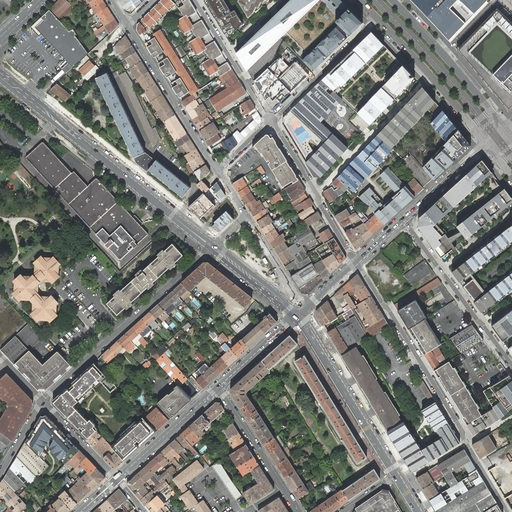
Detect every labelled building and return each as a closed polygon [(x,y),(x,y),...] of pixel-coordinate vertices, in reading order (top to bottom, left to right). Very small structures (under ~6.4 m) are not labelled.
[(66,0),(59,0),(50,8),(58,17),(71,5),(66,0)] [(71,5),(58,17),(61,19),(78,4),(81,1),(81,0),(76,0),(74,2),(71,5)] [(118,0),(127,14),(149,0),(118,0)] [(162,0),(143,18),(138,24),(137,30),(139,35),(146,31),(144,27),(147,24),(149,27),(153,23),(154,25),(155,25),(158,23),(157,22),(156,21),(159,18),(160,19),(161,19),(166,14),(166,13),(165,12),(168,9),(169,10),(170,11),(173,8),(172,8),(171,6),(174,3),(171,0),(182,0),(184,4),(179,7),(184,16),(176,21),(184,34),(192,28),(197,37),(189,42),(197,55),(205,50),(210,58),(202,63),(209,76),(218,71),(221,75),(222,75),(232,69),(189,0),(162,0)] [(204,0),(228,39),(243,23),(235,9),(228,0),(238,0),(249,18),(267,0),(204,0)] [(340,0),(291,0),(265,26),(278,39),(318,0),(322,0),(339,17),(335,21),(338,24),(302,59),(313,71),(362,23),(346,6),(340,0)] [(486,0),(410,0),(448,40),(486,0)] [(107,7),(104,1),(93,8),(93,7),(91,9),(92,10),(94,9),(95,11),(93,12),(95,15),(97,13),(107,7)] [(111,13),(107,7),(97,13),(95,15),(96,17),(99,16),(101,20),(111,13)] [(73,29),(69,31),(49,10),(41,17),(43,19),(35,27),(42,34),(68,62),(65,65),(70,71),(75,66),(86,56),(89,53),(75,36),(76,34),(73,29)] [(494,91),(509,109),(511,105),(511,23),(498,10),(458,50),(463,54),(470,63),(471,62),(482,72),(493,83),(493,85),(496,89),(494,91)] [(115,19),(111,13),(101,20),(99,21),(100,23),(103,22),(105,25),(115,19)] [(43,19),(41,17),(31,27),(39,36),(42,34),(35,27),(43,19)] [(119,25),(115,19),(105,25),(101,28),(102,30),(106,27),(110,33),(119,25)] [(278,39),(265,26),(256,35),(270,48),(278,39)] [(161,29),(154,33),(156,36),(145,43),(154,57),(165,51),(169,56),(157,63),(166,78),(178,71),(181,77),(170,84),(179,98),(190,91),(192,94),(195,92),(199,90),(161,29)] [(386,48),(371,32),(322,80),(343,99),(359,114),(370,124),(414,77),(408,71),(401,64),(395,57),(386,48)] [(256,35),(237,53),(247,70),(270,48),(256,35)] [(132,46),(126,36),(125,36),(115,46),(112,49),(113,50),(116,47),(119,52),(115,54),(115,55),(117,55),(119,54),(120,53),(132,46)] [(121,55),(124,59),(126,58),(135,52),(132,46),(120,53),(119,54),(120,55),(121,55)] [(141,61),(135,52),(126,58),(131,68),(141,61)] [(99,70),(86,56),(75,66),(88,80),(99,70)] [(282,59),(279,56),(253,81),(265,100),(270,97),(273,100),(276,97),(281,102),(309,75),(297,62),(295,62),(289,67),(282,59)] [(131,68),(130,68),(137,79),(148,72),(141,61),(131,68)] [(70,71),(65,65),(62,68),(65,72),(67,74),(70,71)] [(235,75),(232,69),(222,75),(224,78),(223,79),(225,81),(235,75)] [(125,72),(119,75),(151,143),(158,141),(135,93),(138,91),(125,72)] [(137,79),(135,80),(136,82),(138,81),(145,92),(156,85),(152,78),(148,72),(137,79)] [(136,162),(147,171),(149,169),(183,197),(191,187),(173,174),(156,160),(156,161),(145,152),(135,132),(126,112),(117,93),(107,73),(96,78),(134,157),(136,162)] [(239,80),(235,75),(225,81),(223,83),(221,83),(225,89),(229,86),(239,80)] [(217,111),(246,92),(239,80),(229,86),(225,89),(214,96),(211,98),(209,99),(213,106),(217,111)] [(283,117),(282,123),(314,176),(320,177),(349,148),(321,122),(343,99),(322,80),(283,117)] [(57,83),(51,89),(65,101),(72,95),(57,83)] [(145,92),(144,92),(145,94),(146,93),(150,100),(149,100),(150,102),(162,94),(156,85),(145,92)] [(433,178),(434,179),(448,166),(449,165),(447,163),(450,161),(452,162),(453,161),(459,156),(458,155),(460,153),(461,154),(463,152),(468,148),(471,145),(464,136),(460,132),(460,133),(458,131),(459,130),(445,112),(431,96),(423,86),(357,156),(373,170),(377,165),(383,171),(388,166),(391,170),(400,162),(409,152),(433,178)] [(192,94),(181,101),(185,107),(188,112),(199,106),(202,104),(199,99),(196,101),(195,99),(198,97),(195,92),(192,94)] [(150,102),(150,103),(152,102),(154,105),(156,109),(157,111),(168,104),(162,94),(150,102)] [(255,108),(250,99),(241,104),(245,111),(242,113),(244,116),(255,108)] [(157,111),(157,112),(163,122),(175,114),(168,104),(157,111)] [(199,106),(188,112),(192,119),(206,110),(202,104),(199,106)] [(207,117),(209,115),(206,110),(192,119),(196,124),(207,117)] [(237,132),(232,135),(238,144),(261,122),(262,118),(258,111),(252,115),(254,118),(238,133),(237,132)] [(163,122),(161,123),(168,133),(181,125),(175,114),(163,122)] [(365,129),(370,124),(359,114),(357,116),(361,119),(358,122),(354,118),(351,122),(357,127),(362,132),(365,129)] [(207,117),(196,124),(200,130),(213,122),(212,121),(210,122),(207,117)] [(213,135),(219,132),(216,127),(215,124),(213,122),(200,130),(206,140),(213,135)] [(181,125),(168,133),(174,142),(174,141),(187,133),(181,125)] [(174,142),(171,143),(172,144),(175,143),(178,147),(182,145),(190,139),(187,133),(174,141),(174,142)] [(213,135),(206,140),(209,146),(221,138),(217,133),(213,135)] [(286,188),(299,179),(273,137),(271,138),(269,135),(269,134),(268,134),(267,134),(266,134),(255,145),(258,148),(257,149),(262,153),(263,153),(285,189),(286,188)] [(196,148),(190,139),(182,145),(187,154),(196,148)] [(97,178),(85,188),(64,165),(43,142),(37,147),(31,152),(26,157),(97,235),(105,244),(108,248),(109,247),(120,260),(134,247),(135,248),(138,245),(137,244),(148,234),(141,226),(123,207),(97,178)] [(187,154),(188,156),(184,159),(184,160),(183,161),(185,164),(200,155),(196,148),(187,154)] [(433,178),(409,152),(400,162),(414,178),(424,188),(427,185),(426,184),(428,182),(433,178)] [(200,155),(185,164),(191,174),(193,173),(206,164),(200,155)] [(359,174),(365,179),(373,170),(357,156),(349,165),(359,174)] [(421,215),(419,217),(420,217),(418,226),(441,257),(447,252),(446,250),(448,248),(449,250),(469,235),(464,228),(466,227),(471,234),(483,224),(481,222),(484,220),(485,222),(492,217),(490,215),(492,213),(494,216),(497,213),(492,207),(494,205),(499,212),(505,207),(503,205),(505,203),(507,206),(511,201),(511,198),(508,193),(506,195),(505,193),(503,195),(500,192),(502,191),(493,181),(496,178),(491,171),(482,160),(421,215)] [(210,171),(206,164),(193,173),(194,174),(195,174),(196,173),(198,177),(198,178),(200,181),(210,171)] [(359,185),(365,179),(359,174),(349,165),(343,171),(351,177),(354,180),(359,185)] [(383,171),(380,174),(397,193),(402,188),(404,189),(386,205),(385,203),(369,187),(359,197),(364,202),(373,212),(374,213),(384,224),(415,196),(406,186),(391,170),(388,166),(383,171)] [(359,185),(354,180),(351,177),(343,171),(337,177),(345,184),(348,186),(349,187),(353,192),(359,185)] [(337,177),(332,182),(338,188),(339,189),(342,192),(348,186),(345,184),(337,177)] [(242,178),(233,183),(238,191),(248,184),(247,183),(246,184),(242,178)] [(415,196),(424,188),(414,178),(406,186),(415,196)] [(503,187),(496,178),(493,181),(502,191),(500,192),(503,195),(505,193),(506,195),(508,193),(503,187)] [(305,190),(299,179),(286,188),(292,199),(304,192),(305,190)] [(202,180),(197,184),(205,193),(210,189),(202,181),(202,180)] [(227,197),(217,182),(211,187),(224,201),(227,197)] [(252,190),(249,185),(247,187),(238,192),(241,197),(250,191),(252,190)] [(339,189),(338,188),(334,190),(331,192),(329,188),(325,191),(331,201),(335,198),(343,193),(342,192),(339,189)] [(385,203),(386,205),(404,189),(402,188),(397,193),(385,203)] [(250,191),(241,197),(246,204),(254,199),(250,191)] [(308,198),(304,192),(292,199),(290,200),(295,207),(296,206),(299,204),(301,203),(308,198)] [(215,205),(205,193),(190,207),(201,218),(202,217),(215,205)] [(282,198),(279,193),(271,197),(273,199),(275,202),(282,198)] [(314,204),(310,197),(308,198),(301,203),(299,204),(296,206),(300,211),(303,209),(304,210),(305,209),(314,204)] [(246,204),(250,211),(262,204),(259,200),(256,202),(254,199),(246,204)] [(268,207),(272,205),(271,203),(267,205),(265,202),(262,204),(250,211),(254,216),(265,209),(267,208),(268,207)] [(304,210),(301,212),(301,214),(302,214),(303,213),(305,218),(308,216),(315,212),(311,206),(304,210)] [(268,214),(270,213),(267,208),(265,209),(254,216),(257,222),(268,214)] [(349,216),(355,212),(355,210),(350,213),(347,208),(335,215),(339,222),(349,216)] [(382,226),(384,224),(374,213),(371,216),(372,217),(368,220),(366,219),(367,218),(367,217),(359,209),(355,212),(359,217),(364,223),(373,234),(382,226)] [(222,229),(234,219),(226,211),(214,222),(215,223),(212,226),(215,228),(220,231),(222,229)] [(318,211),(311,215),(315,222),(322,218),(318,211)] [(358,217),(359,217),(355,212),(349,216),(352,221),(353,222),(354,221),(354,220),(356,218),(358,217)] [(371,216),(374,213),(373,212),(367,217),(367,218),(366,219),(368,220),(372,217),(371,216)] [(274,221),(276,219),(275,218),(273,219),(272,220),(268,214),(257,222),(261,228),(271,222),(273,221),(274,221)] [(315,222),(311,215),(303,221),(307,227),(309,226),(315,222)] [(352,221),(349,216),(339,222),(342,227),(343,226),(347,224),(352,221)] [(320,232),(328,228),(323,219),(315,223),(320,232)] [(277,228),(278,227),(277,225),(274,227),(271,222),(261,228),(265,235),(275,229),(277,228)] [(364,242),(373,234),(364,223),(356,228),(364,242)] [(511,224),(452,271),(481,312),(511,287),(511,224)] [(315,237),(309,226),(295,234),(299,240),(302,245),(309,241),(315,237)] [(356,249),(364,242),(356,228),(356,227),(353,229),(352,228),(350,229),(345,232),(356,249)] [(265,235),(270,242),(279,235),(275,229),(265,235)] [(329,229),(319,235),(324,243),(327,242),(334,238),(330,231),(329,229)] [(285,236),(283,233),(279,235),(270,242),(274,248),(284,242),(285,240),(284,239),(283,237),(285,236)] [(346,258),(334,238),(327,242),(333,253),(340,264),(346,258)] [(124,271),(156,242),(154,240),(120,271),(122,273),(124,271)] [(302,245),(299,240),(292,245),(288,248),(278,254),(283,263),(289,259),(294,266),(293,267),(296,272),(294,274),(293,272),(290,274),(291,276),(298,288),(302,293),(308,294),(323,280),(320,274),(315,268),(314,265),(308,255),(307,253),(302,245)] [(274,248),(278,254),(288,248),(284,242),(274,248)] [(137,276),(132,280),(142,292),(148,287),(149,289),(155,284),(153,282),(169,267),(171,269),(177,264),(175,262),(183,255),(173,243),(165,251),(163,249),(157,254),(159,256),(143,271),(141,269),(136,274),(137,276)] [(400,265),(393,258),(397,255),(394,252),(388,258),(397,268),(400,265)] [(405,264),(411,258),(405,252),(399,258),(405,264)] [(331,273),(340,264),(333,253),(322,259),(331,273)] [(21,274),(14,281),(16,283),(16,291),(13,293),(20,300),(22,298),(30,298),(35,304),(34,311),(32,313),(38,320),(41,318),(48,318),(50,321),(58,315),(55,312),(55,305),(58,302),(52,295),(50,297),(48,294),(48,287),(46,287),(47,280),(50,280),(52,282),(60,276),(57,273),(57,266),(60,264),(54,257),(51,259),(44,259),(41,256),(34,262),(37,265),(36,272),(35,274),(34,275),(31,277),(23,277),(21,274)] [(320,274),(323,280),(331,273),(322,259),(314,265),(315,268),(320,274)] [(406,278),(413,285),(433,271),(425,260),(403,275),(406,278)] [(204,262),(182,283),(189,291),(206,275),(246,307),(252,298),(208,262),(204,262)] [(357,274),(349,281),(355,292),(365,286),(358,274),(358,273),(357,274)] [(399,296),(393,299),(396,304),(436,278),(433,274),(398,295),(399,296)] [(415,292),(394,305),(398,310),(415,299),(419,297),(425,293),(442,283),(438,278),(415,292)] [(142,292),(132,280),(121,290),(119,289),(114,294),(115,296),(107,303),(117,314),(126,307),(127,309),(133,304),(131,302),(142,292)] [(355,292),(349,281),(344,286),(347,293),(350,295),(352,294),(355,292)] [(182,283),(173,290),(179,297),(182,294),(185,296),(190,292),(189,291),(182,283)] [(347,293),(344,286),(335,294),(340,303),(346,300),(348,304),(345,306),(348,310),(351,309),(351,308),(354,306),(356,306),(350,295),(347,293)] [(365,286),(355,292),(358,297),(361,302),(371,296),(365,286)] [(173,290),(167,296),(173,303),(176,307),(183,301),(179,297),(173,290)] [(167,296),(158,304),(164,310),(173,303),(167,296)] [(370,326),(384,317),(371,296),(361,302),(357,305),(358,307),(356,309),(358,313),(361,311),(364,316),(366,319),(363,321),(365,325),(368,323),(370,326)] [(398,310),(409,328),(415,324),(425,318),(426,318),(415,299),(398,310)] [(255,300),(247,311),(251,316),(260,305),(255,300)] [(328,300),(321,306),(330,321),(333,319),(337,317),(334,311),(328,300)] [(158,304),(150,311),(156,318),(164,310),(158,304)] [(316,314),(323,325),(325,324),(330,321),(321,306),(317,310),(316,314)] [(358,320),(363,330),(366,328),(364,325),(365,325),(363,321),(362,321),(360,319),(357,314),(358,313),(356,309),(354,306),(351,308),(351,309),(352,311),(354,313),(355,316),(358,320)] [(511,309),(492,326),(511,353),(511,309)] [(150,311),(142,319),(151,330),(158,324),(154,320),(156,318),(150,311)] [(352,311),(343,316),(346,321),(350,319),(348,317),(354,313),(352,311)] [(264,318),(258,324),(265,332),(277,321),(270,313),(267,316),(266,315),(263,317),(264,318)] [(327,332),(341,355),(343,353),(349,350),(356,346),(369,338),(363,330),(358,320),(355,316),(346,321),(335,328),(327,332)] [(363,330),(369,338),(389,325),(384,317),(370,326),(367,327),(366,328),(363,330)] [(441,344),(425,318),(415,324),(409,328),(414,337),(421,348),(424,354),(431,350),(434,348),(437,346),(441,344)] [(142,319),(134,326),(143,337),(151,330),(142,319)] [(465,329),(472,324),(469,320),(463,324),(465,329)] [(188,322),(182,328),(185,331),(191,325),(188,322)] [(28,323),(1,349),(10,359),(15,364),(30,349),(42,338),(38,333),(30,326),(28,323)] [(240,338),(242,339),(258,324),(257,323),(240,338)] [(258,324),(242,339),(249,347),(265,332),(258,324)] [(451,338),(462,353),(483,339),(472,324),(465,329),(451,338)] [(134,326),(125,334),(134,344),(139,340),(145,347),(149,343),(143,337),(134,326)] [(137,347),(134,344),(125,334),(118,341),(124,347),(126,350),(128,352),(129,354),(137,347)] [(224,335),(221,338),(222,338),(225,342),(226,342),(228,346),(231,343),(224,335)] [(270,369),(297,344),(298,343),(290,335),(262,360),(270,369)] [(242,339),(231,349),(238,357),(249,347),(242,339)] [(109,348),(115,355),(124,347),(118,341),(109,348)] [(169,349),(165,344),(157,352),(157,353),(160,356),(164,353),(169,349)] [(362,355),(356,346),(349,350),(343,353),(347,360),(346,361),(363,387),(364,387),(372,400),(370,400),(389,430),(395,426),(402,422),(398,416),(400,415),(396,408),(394,409),(390,402),(392,401),(388,395),(386,395),(374,376),(376,375),(371,368),(370,369),(366,362),(367,361),(363,355),(362,355)] [(424,354),(434,370),(436,369),(440,366),(447,362),(437,346),(434,348),(431,350),(424,354)] [(124,347),(115,355),(118,358),(126,350),(124,347)] [(118,358),(115,355),(109,348),(101,356),(98,359),(107,368),(118,358)] [(47,388),(72,366),(59,352),(44,365),(30,349),(15,364),(38,388),(38,387),(46,388),(47,388)] [(231,349),(222,357),(229,365),(238,357),(231,349)] [(156,360),(191,399),(200,392),(188,379),(164,353),(160,356),(156,360)] [(341,355),(387,431),(389,430),(370,400),(372,400),(364,387),(363,387),(346,361),(347,360),(343,353),(341,355)] [(305,355),(304,355),(295,361),(357,463),(367,457),(305,355)] [(222,357),(212,366),(219,374),(229,365),(222,357)] [(270,370),(270,369),(262,360),(252,370),(241,379),(231,388),(231,392),(240,408),(251,401),(246,394),(247,391),(270,370)] [(453,368),(449,361),(447,362),(440,366),(436,369),(441,375),(439,376),(464,417),(465,416),(469,423),(480,416),(482,415),(478,409),(479,408),(454,367),(453,368)] [(94,362),(53,400),(52,404),(86,439),(97,430),(99,428),(77,405),(108,378),(94,362)] [(203,375),(210,382),(219,374),(212,366),(203,375)] [(436,369),(434,370),(438,377),(443,385),(448,393),(463,418),(467,424),(469,423),(465,416),(464,417),(439,376),(441,375),(436,369)] [(188,379),(200,392),(203,388),(210,382),(203,375),(203,374),(198,370),(195,373),(199,377),(196,381),(192,376),(188,379)] [(6,373),(0,379),(0,394),(11,405),(0,423),(0,430),(12,440),(18,430),(23,421),(26,416),(34,402),(10,377),(6,373)] [(500,419),(511,408),(511,378),(510,375),(509,375),(483,391),(493,408),(497,414),(500,419)] [(423,381),(419,383),(431,404),(435,401),(423,381)] [(178,385),(158,403),(164,409),(171,418),(191,399),(178,385)] [(248,419),(258,413),(251,401),(240,408),(248,419)] [(389,430),(387,431),(401,452),(408,448),(430,434),(439,428),(449,423),(435,401),(431,404),(395,426),(389,430)] [(222,411),(224,410),(220,402),(216,402),(211,407),(218,415),(219,414),(222,411)] [(147,416),(159,429),(168,420),(171,418),(164,409),(161,412),(156,407),(147,416)] [(210,423),(218,415),(211,407),(202,414),(210,423)] [(488,434),(503,425),(500,419),(497,414),(493,408),(483,414),(480,416),(467,424),(477,441),(488,434)] [(255,431),(266,424),(258,413),(248,419),(255,431)] [(203,429),(210,423),(202,414),(195,421),(203,429)] [(55,453),(70,440),(46,415),(41,415),(33,428),(56,452),(55,453)] [(116,451),(124,460),(156,431),(144,418),(112,447),(116,451)] [(203,429),(195,421),(189,426),(198,436),(200,438),(201,439),(203,437),(201,435),(205,432),(203,429)] [(239,433),(233,423),(228,426),(223,429),(224,430),(221,432),(223,436),(226,434),(229,439),(239,433)] [(455,433),(449,423),(439,428),(430,434),(437,445),(442,442),(436,433),(441,431),(446,439),(455,433)] [(264,444),(274,438),(266,424),(255,431),(264,444)] [(198,436),(189,426),(181,434),(189,443),(191,445),(194,442),(193,441),(198,436)] [(56,452),(33,428),(26,441),(44,460),(48,455),(43,450),(46,444),(55,453),(56,452)] [(0,439),(7,445),(12,440),(0,430),(0,439)] [(86,439),(93,446),(100,440),(99,439),(99,438),(99,436),(101,434),(97,430),(86,439)] [(246,444),(239,433),(229,439),(228,439),(235,450),(246,444)] [(408,448),(401,452),(416,478),(430,469),(433,468),(437,465),(438,465),(464,449),(455,433),(446,439),(442,442),(437,445),(430,434),(408,448)] [(187,445),(196,455),(198,453),(194,449),(193,448),(192,446),(191,445),(189,443),(181,434),(176,439),(182,446),(184,448),(187,445)] [(477,441),(472,444),(480,458),(496,448),(488,434),(477,441)] [(278,435),(274,438),(264,444),(270,454),(280,447),(278,444),(281,441),(278,435)] [(100,440),(93,446),(103,457),(109,452),(112,455),(116,451),(112,447),(103,436),(100,440)] [(185,460),(185,461),(186,460),(188,459),(181,451),(179,449),(182,446),(176,439),(170,444),(179,453),(179,454),(181,455),(185,460)] [(65,464),(68,461),(69,461),(80,450),(70,440),(55,453),(59,457),(65,464)] [(26,441),(17,456),(37,478),(49,466),(44,460),(26,441)] [(172,465),(176,469),(179,466),(171,456),(173,454),(176,457),(177,458),(181,455),(179,454),(179,453),(170,444),(161,452),(169,461),(172,465)] [(254,456),(246,444),(235,450),(231,453),(238,464),(237,465),(237,466),(239,465),(254,456)] [(283,445),(280,447),(270,454),(276,464),(287,458),(290,456),(285,448),(285,449),(283,445)] [(471,459),(464,449),(438,465),(444,476),(451,486),(442,492),(439,494),(430,499),(436,509),(484,480),(477,469),(469,473),(468,474),(469,475),(467,477),(458,482),(454,474),(452,471),(463,464),(471,459)] [(73,466),(75,468),(80,463),(86,457),(80,450),(69,461),(68,461),(69,462),(70,462),(71,463),(73,461),(76,463),(73,466)] [(114,468),(115,468),(124,460),(116,451),(112,455),(109,452),(103,457),(114,468)] [(167,470),(171,474),(176,469),(172,465),(169,461),(161,452),(155,457),(162,465),(163,466),(168,463),(171,466),(167,470)] [(205,453),(201,456),(209,467),(213,465),(205,453)] [(238,464),(231,453),(230,454),(237,465),(238,464)] [(17,456),(10,468),(28,487),(37,478),(17,456)] [(259,465),(254,456),(239,465),(245,474),(251,471),(255,468),(259,465)] [(80,463),(84,467),(89,472),(90,474),(97,468),(86,457),(80,463)] [(164,479),(165,479),(171,474),(167,470),(166,471),(159,477),(155,472),(161,467),(162,465),(155,457),(146,466),(153,473),(154,474),(157,478),(161,482),(164,479)] [(285,478),(296,471),(287,458),(276,464),(285,478)] [(222,459),(219,460),(227,473),(230,471),(222,459)] [(477,469),(471,459),(463,464),(452,471),(454,474),(461,469),(460,468),(464,465),(469,473),(477,469)] [(204,468),(197,460),(173,479),(179,488),(178,488),(183,494),(181,495),(189,509),(194,505),(198,511),(211,511),(203,499),(198,502),(189,489),(188,490),(184,484),(204,468)] [(219,460),(213,465),(236,499),(242,495),(241,494),(233,482),(227,473),(219,460)] [(73,470),(76,472),(77,474),(84,467),(80,463),(75,468),(75,469),(73,470)] [(255,468),(251,471),(258,483),(243,492),(250,504),(262,496),(261,495),(266,492),(267,493),(274,488),(267,478),(261,468),(259,465),(255,468)] [(430,469),(416,478),(423,489),(432,483),(434,482),(437,480),(443,476),(437,465),(433,468),(430,469)] [(158,485),(161,482),(157,478),(154,474),(153,473),(146,466),(138,473),(145,482),(151,477),(157,484),(158,485)] [(511,483),(505,470),(501,471),(499,467),(491,471),(506,500),(511,497),(511,489),(509,485),(511,483)] [(10,468),(3,479),(18,496),(19,495),(24,491),(25,490),(27,487),(28,487),(10,468)] [(90,474),(99,483),(105,477),(97,468),(90,474)] [(374,468),(374,469),(342,490),(349,499),(380,478),(374,468)] [(304,484),(296,471),(285,478),(294,491),(304,484)] [(81,478),(92,490),(99,483),(90,474),(89,472),(81,478)] [(145,482),(138,473),(127,482),(127,484),(135,494),(144,486),(143,484),(145,482)] [(76,483),(75,484),(85,496),(92,490),(81,478),(79,476),(77,478),(79,480),(80,480),(81,481),(77,485),(76,483)] [(0,484),(0,496),(1,497),(9,506),(13,511),(14,511),(26,511),(30,509),(18,496),(3,479),(0,484)] [(140,500),(145,505),(155,497),(152,493),(154,491),(156,493),(168,483),(165,479),(164,479),(161,482),(158,485),(154,488),(152,489),(150,491),(140,500)] [(460,511),(491,493),(484,480),(436,509),(437,511),(460,511)] [(314,488),(310,481),(304,484),(294,491),(298,498),(308,491),(314,488)] [(432,483),(423,489),(430,499),(439,494),(436,488),(433,484),(435,484),(434,482),(432,483)] [(67,492),(77,503),(85,496),(75,484),(67,492)] [(167,487),(174,496),(176,494),(169,485),(167,487)] [(144,486),(135,494),(140,500),(150,491),(152,489),(150,487),(148,490),(146,487),(144,486)] [(349,499),(342,490),(342,489),(334,494),(342,505),(349,499)] [(59,496),(61,498),(71,509),(77,503),(67,492),(66,490),(59,496)] [(125,511),(127,511),(134,507),(128,500),(119,490),(107,501),(114,511),(120,506),(125,511)] [(380,493),(355,510),(356,511),(380,511),(383,511),(398,511),(394,504),(395,503),(390,495),(380,493)] [(460,511),(482,511),(497,503),(491,493),(460,511)] [(334,510),(342,505),(334,494),(327,499),(334,510)] [(145,505),(150,511),(154,511),(158,509),(161,507),(160,506),(162,504),(160,501),(159,502),(155,497),(145,505)] [(267,505),(258,510),(259,511),(289,511),(279,497),(272,501),(273,503),(268,506),(267,505)] [(52,505),(58,511),(67,511),(71,509),(61,498),(58,500),(52,505)] [(321,511),(330,511),(334,510),(327,499),(318,506),(321,511)] [(115,511),(114,511),(107,501),(98,509),(100,511),(115,511)] [(502,511),(497,503),(482,511),(502,511)]
